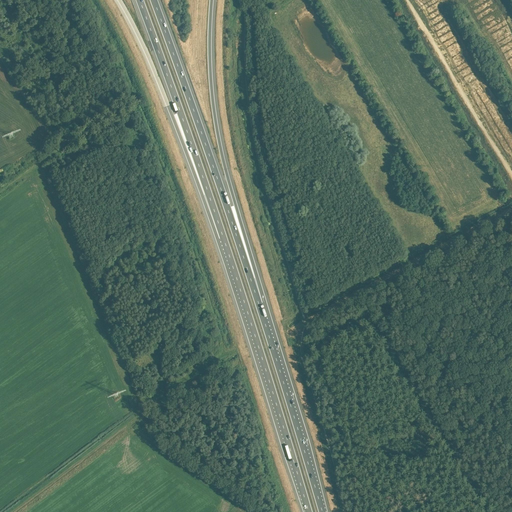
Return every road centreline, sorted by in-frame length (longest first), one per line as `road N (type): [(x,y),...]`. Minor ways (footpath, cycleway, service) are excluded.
road 1 (motorway): [(268,334),(153,0)]
road 2 (motorway): [(268,334),(217,135),(211,0)]
road 3 (motorway): [(223,238),(308,511)]
road 4 (motorway): [(119,0),(223,238)]
road 5 (motorway): [(139,0),(223,238)]
road 6 (track): [(305,323),(300,353),(346,511)]
road 7 (motorway): [(322,511),(268,334)]
road 8 (track): [(0,192),(131,99)]
road 9 (track): [(436,251),(305,323)]
road 10 (track): [(0,507),(107,426)]
road 11 (track): [(120,431),(14,511)]
